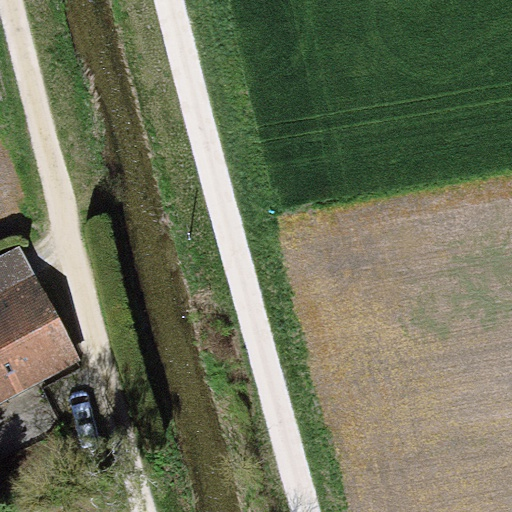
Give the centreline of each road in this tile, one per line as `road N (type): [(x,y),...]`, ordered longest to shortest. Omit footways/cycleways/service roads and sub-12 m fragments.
road 1 (residential): [(311,511),(166,0)]
road 2 (unclassified): [(0,8),(140,511)]
